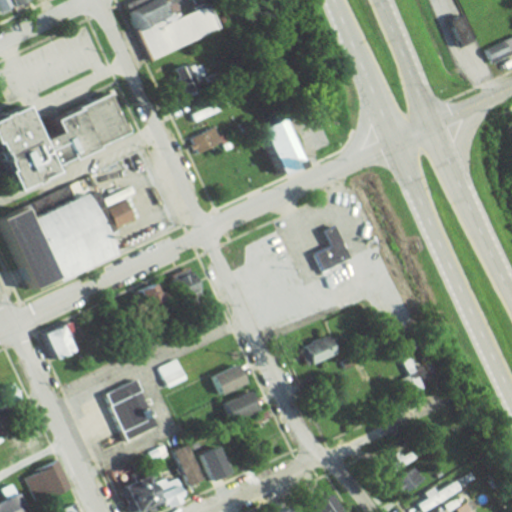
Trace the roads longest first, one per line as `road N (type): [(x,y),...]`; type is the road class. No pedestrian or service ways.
road 1 (residential): [(511,89),(0,331)]
road 2 (residential): [(323,461),(295,426),(97,0)]
road 3 (trunk): [(332,0),(440,255),(511,400)]
road 4 (trunk): [(511,300),(378,0)]
road 5 (residential): [(215,511),(453,399)]
road 6 (residential): [(0,304),(98,511)]
